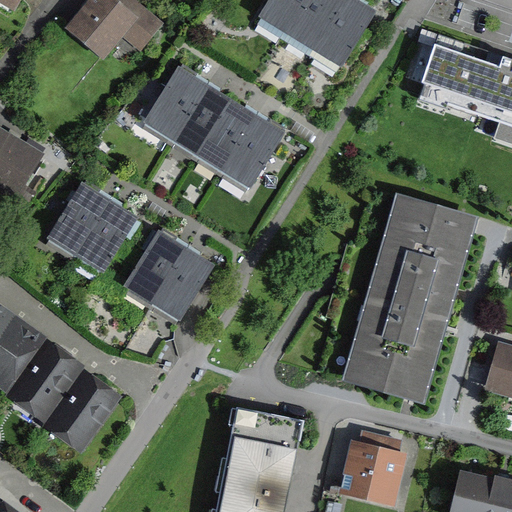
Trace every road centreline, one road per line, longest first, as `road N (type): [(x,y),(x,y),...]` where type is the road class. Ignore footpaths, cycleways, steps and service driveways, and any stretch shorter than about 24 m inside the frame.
road 1 (residential): [(511,445),(260,384)]
road 2 (residential): [(205,346),(86,511)]
